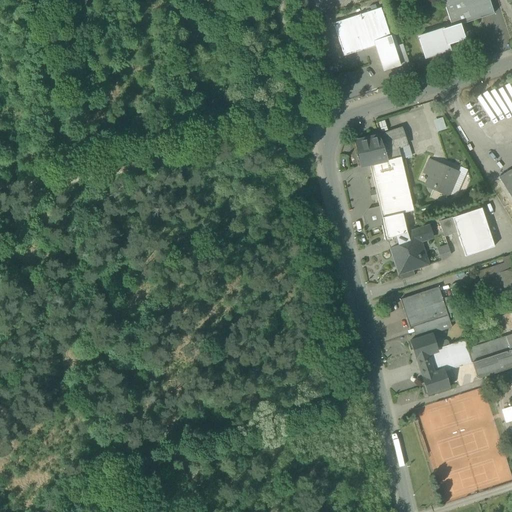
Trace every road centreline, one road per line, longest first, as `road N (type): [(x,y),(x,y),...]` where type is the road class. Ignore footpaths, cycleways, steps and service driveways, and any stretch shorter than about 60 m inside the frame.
road 1 (residential): [(407,511),(315,127),(511,62)]
road 2 (track): [(0,186),(119,175),(308,123)]
road 3 (track): [(238,0),(264,132)]
road 4 (track): [(308,123),(284,0)]
